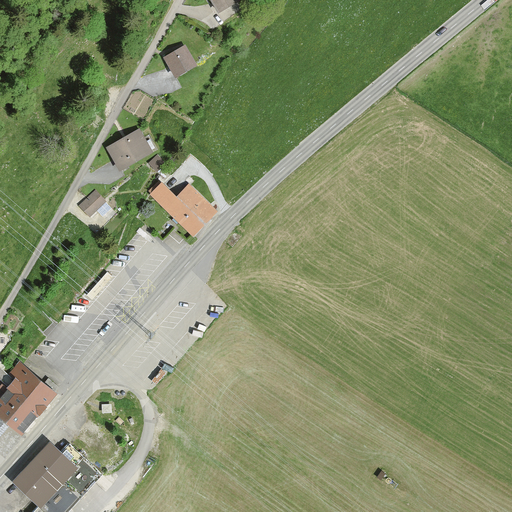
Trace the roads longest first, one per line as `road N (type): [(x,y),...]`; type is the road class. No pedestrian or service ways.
road 1 (tertiary): [(0,478),(244,205),(486,0)]
road 2 (residential): [(0,321),(182,0)]
